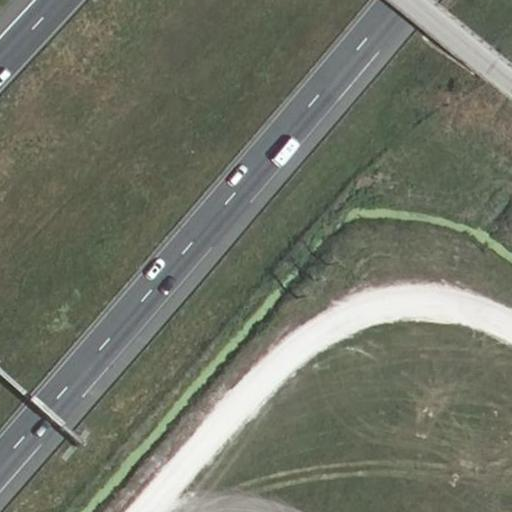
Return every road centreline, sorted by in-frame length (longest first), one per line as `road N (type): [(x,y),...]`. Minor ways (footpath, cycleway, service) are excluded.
road 1 (motorway): [(0,470),(401,0)]
road 2 (track): [(164,511),(324,330),(415,292),(511,325)]
road 3 (unclassified): [(410,0),(511,78)]
